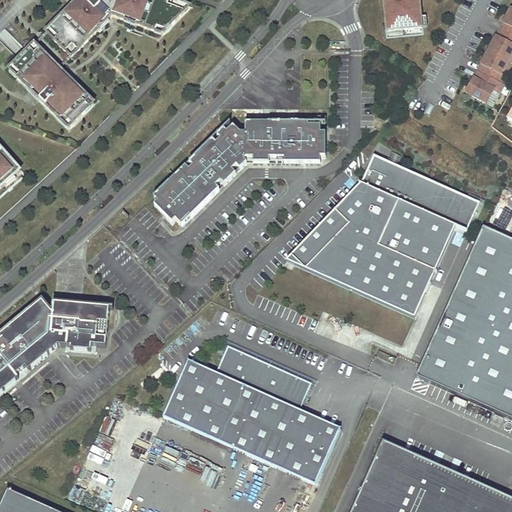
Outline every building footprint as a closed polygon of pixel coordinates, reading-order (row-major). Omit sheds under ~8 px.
[(168,6),(170,1),(166,0),(82,0),(83,1),(75,9),(73,7),(69,11),(69,10),(49,30),(58,38),(54,42),(66,53),(72,46),(78,51),(98,31),(96,28),(105,19),(108,16),(110,19),(112,17),(124,21),(126,18),(137,22),(136,26),(155,33),(157,28),(165,31),(175,22),(185,13),(168,6)] [(75,9),(83,1),(82,0),(79,0),(69,10),(69,11),(73,7),(75,9)] [(185,13),(189,8),(168,0),(166,0),(170,1),(168,6),(185,13)] [(388,0),(389,3),(384,3),(387,32),(396,31),(396,33),(422,30),(419,0),(415,1),(414,0),(388,0)] [(496,84),(499,77),(501,78),(511,58),(511,12),(507,19),(509,20),(494,47),(492,46),(485,60),(487,61),(479,75),(477,74),(473,81),(475,83),(472,89),(470,88),(465,95),(486,106),(493,93),(499,96),(503,88),(502,87),(496,84)] [(98,31),(110,19),(108,16),(105,19),(96,28),(98,31)] [(509,20),(507,19),(492,46),(494,47),(509,20)] [(58,38),(49,30),(46,33),(54,42),(58,38)] [(39,50),(34,45),(30,50),(23,56),(24,56),(30,50),(34,55),(39,50)] [(71,58),(78,51),(72,46),(66,53),(71,58)] [(63,75),(59,71),(60,70),(39,50),(34,55),(30,50),(24,56),(23,56),(12,67),(20,75),(17,78),(28,89),(28,88),(33,92),(35,90),(39,93),(43,97),(40,101),(56,117),(56,116),(60,120),(64,117),(73,125),(81,117),(81,116),(89,108),(81,99),(85,95),(70,81),(67,83),(61,77),(63,75)] [(511,68),(511,58),(501,78),(499,77),(496,84),(502,87),(511,68)] [(485,60),(477,74),(479,75),(487,61),(485,60)] [(20,75),(12,67),(9,70),(17,78),(20,75)] [(70,81),(60,70),(59,71),(63,75),(61,77),(67,83),(70,81)] [(39,93),(35,90),(33,92),(28,88),(28,89),(32,93),(40,101),(43,97),(39,93)] [(94,104),(85,95),(81,99),(89,108),(81,116),(81,117),(94,104)] [(73,125),(64,117),(60,120),(56,116),(56,117),(69,129),(73,125)] [(365,131),(374,132),(375,121),(366,120),(365,131)] [(246,124),(246,126),(262,126),(262,133),(270,133),(269,126),(309,127),(309,124),(246,124)] [(159,202),(156,206),(173,224),(177,220),(182,225),(191,216),(192,218),(220,190),(217,187),(222,182),(225,185),(247,164),(245,161),(247,159),(254,159),(262,159),(262,157),(270,156),(272,156),(272,159),(285,159),(314,160),(314,158),(321,158),(326,158),(326,142),(321,142),(321,134),(321,128),(309,128),(309,127),(269,126),(270,133),(262,133),(262,126),(246,126),(246,134),(241,134),(234,127),(228,133),(225,130),(218,136),(221,140),(218,144),(214,140),(191,163),(194,166),(190,170),(187,167),(155,198),(159,202)] [(0,196),(24,176),(0,149),(0,196)] [(361,185),(285,261),(414,318),(455,225),(465,229),(477,202),(374,156),(361,185)] [(511,238),(484,226),(416,377),(511,419),(511,238)] [(105,344),(108,306),(52,302),(51,311),(50,311),(40,300),(0,334),(0,337),(1,338),(0,339),(0,393),(18,378),(15,375),(25,366),(27,370),(48,352),(49,344),(57,345),(65,345),(69,345),(69,348),(90,349),(91,343),(95,344),(105,344)] [(322,313),(314,332),(371,355),(379,335),(322,313)] [(189,362),(164,419),(316,487),(341,431),(277,402),(290,375),(229,347),(216,375),(189,362)] [(18,378),(27,370),(25,366),(15,375),(18,378)] [(511,511),(511,500),(383,443),(352,511),(511,511)] [(56,511),(8,490),(0,507),(0,511),(56,511)]
